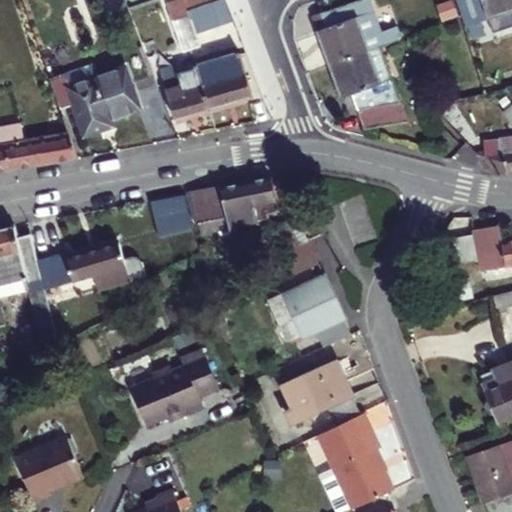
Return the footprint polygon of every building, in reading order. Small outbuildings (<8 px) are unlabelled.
[(233,0),(189,0),(183,2),(201,46),(203,52),(211,50),(204,31),(241,17),(233,0)] [(354,0),(319,12),(335,60),(389,40),(408,34),(405,25),(387,31),(376,0),(354,0)] [(441,20),(459,15),(454,0),(450,0),(436,4),(441,20)] [(511,0),(461,0),(468,20),(511,3),(511,0)] [(389,40),(335,60),(347,95),(362,89),(365,99),(406,90),(389,40)] [(203,52),(201,46),(193,48),(194,54),(203,52)] [(247,50),(207,62),(207,64),(219,104),(259,94),(247,50)] [(68,69),(53,75),(66,108),(81,101),(93,130),(146,109),(128,61),(73,82),(68,69)] [(186,113),(219,104),(207,64),(173,74),(186,113)] [(406,90),(365,99),(371,116),(410,103),(406,90)] [(0,127),(0,174),(39,168),(31,133),(27,133),(24,122),(0,127)] [(31,133),(39,168),(86,160),(74,130),(31,133)] [(511,145),(487,149),(511,171),(511,145)] [(270,216),(263,184),(249,185),(186,201),(195,240),(221,233),(222,238),(233,235),(232,230),(263,223),(262,218),(270,216)] [(273,239),(290,279),(316,267),(298,228),(273,239)] [(0,233),(0,290),(21,285),(39,363),(56,359),(43,301),(36,267),(29,237),(12,241),(9,231),(0,233)] [(511,243),(498,247),(495,231),(466,236),(467,241),(472,265),(475,280),(511,273),(511,243)] [(472,265),(467,241),(441,246),(446,270),(472,265)] [(111,251),(36,267),(43,301),(59,298),(58,290),(75,286),(78,299),(123,290),(136,285),(130,259),(113,262),(111,251)] [(322,279),(272,301),(292,345),(300,341),(302,345),(315,339),(321,353),(350,339),(322,279)] [(503,341),(511,339),(511,289),(495,292),(503,341)] [(151,384),(127,394),(142,430),(174,417),(176,422),(202,411),(200,406),(220,398),(201,351),(180,360),(182,366),(149,380),(151,384)] [(336,365),(275,393),(292,429),(330,411),(338,430),(361,418),(336,365)] [(511,365),(474,381),(492,425),(511,416),(511,365)] [(286,432),(292,429),(275,393),(269,396),(286,432)] [(380,452),(364,417),(338,430),(318,439),(334,473),(336,479),(321,485),(333,511),(359,511),(392,496),(374,455),(380,452)] [(63,442),(11,464),(30,509),(46,502),(43,496),(79,480),(63,442)] [(467,466),(481,498),(510,486),(511,484),(511,450),(510,447),(467,466)] [(319,480),(321,485),(336,479),(334,473),(319,480)] [(511,497),(511,490),(510,486),(481,498),(486,509),(511,497)] [(150,511),(177,511),(172,497),(152,505),(154,510),(150,511)]
